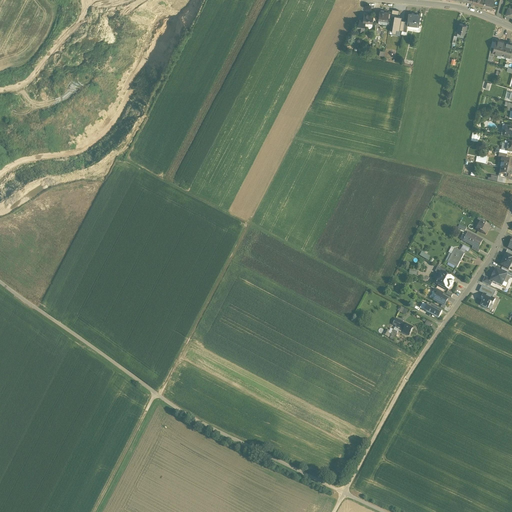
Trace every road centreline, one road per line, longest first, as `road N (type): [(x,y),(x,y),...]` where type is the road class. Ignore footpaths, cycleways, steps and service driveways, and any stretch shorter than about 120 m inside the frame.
road 1 (track): [(158,396),(347,32)]
road 2 (track): [(344,493),(190,417),(0,282)]
road 3 (track): [(292,139),(511,187)]
road 4 (track): [(248,224),(416,312)]
road 5 (residential): [(511,205),(494,250),(421,360)]
road 6 (track): [(333,511),(421,360)]
road 7 (track): [(248,224),(121,158)]
road 8 (track): [(449,174),(385,297)]
road 9 (track): [(154,393),(93,511)]
road 10 (residential): [(511,27),(464,8),(389,0)]
